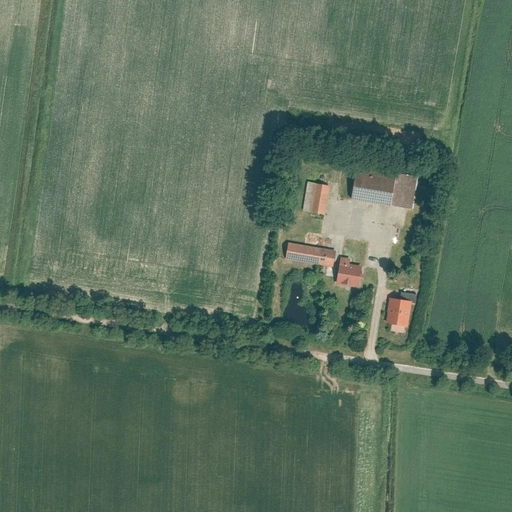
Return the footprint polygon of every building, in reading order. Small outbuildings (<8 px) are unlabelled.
[(356,168),(352,198),(390,204),(394,174),(356,168)] [(418,175),(396,171),(390,204),(412,207),(418,175)] [(331,184),(308,181),(303,210),(326,214),(331,184)] [(288,241),(285,258),(334,265),(336,249),(288,241)] [(339,261),(336,283),(358,286),(361,264),(339,261)] [(385,323),(408,326),(413,299),(390,296),(385,323)]
